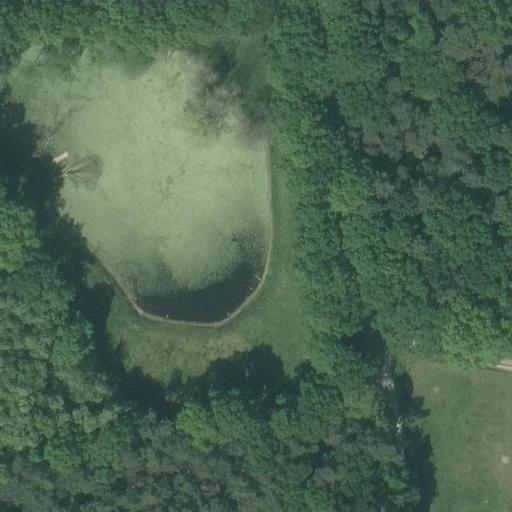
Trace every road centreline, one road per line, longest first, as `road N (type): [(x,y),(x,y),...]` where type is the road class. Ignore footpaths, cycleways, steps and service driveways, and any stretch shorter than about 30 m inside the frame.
road 1 (unclassified): [(400,511),(328,0)]
road 2 (track): [(382,403),(296,409),(0,469)]
road 3 (track): [(511,348),(368,319)]
